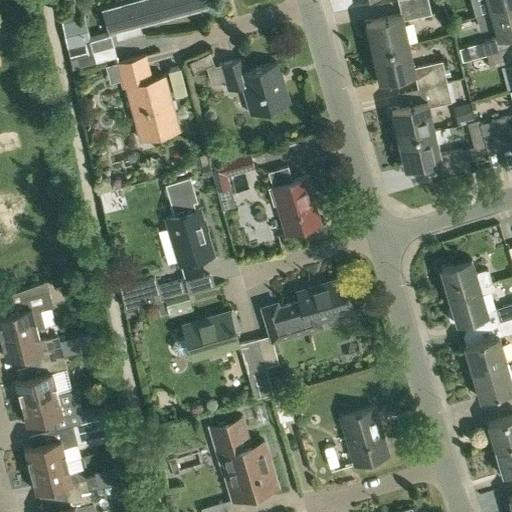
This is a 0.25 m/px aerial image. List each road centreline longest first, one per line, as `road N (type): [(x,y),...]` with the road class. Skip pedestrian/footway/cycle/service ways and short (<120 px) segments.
road 1 (residential): [(378,237),(308,7)]
road 2 (residential): [(443,466),(378,237)]
road 3 (residential): [(378,237),(511,201)]
road 4 (residential): [(443,466),(319,503)]
road 5 (residential): [(257,269),(378,237)]
